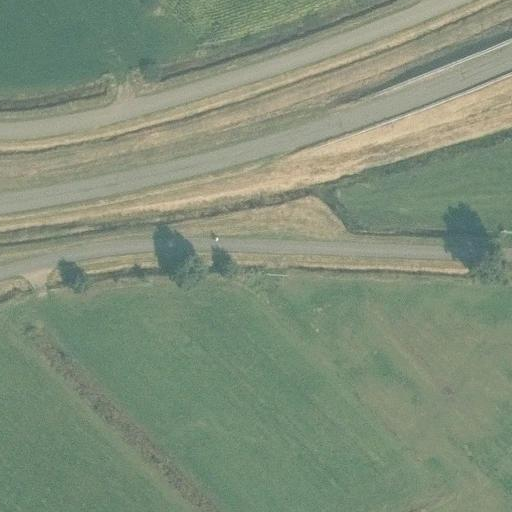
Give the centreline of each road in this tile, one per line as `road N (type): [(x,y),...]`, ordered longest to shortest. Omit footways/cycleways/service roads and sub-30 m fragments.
road 1 (unclassified): [(511,63),(375,117),(147,175),(0,201)]
road 2 (unclassified): [(511,256),(158,243),(82,251),(0,273)]
road 3 (unclassified): [(0,131),(144,112),(446,0)]
